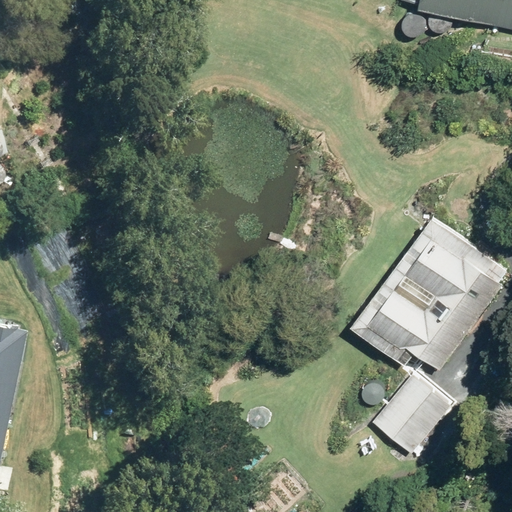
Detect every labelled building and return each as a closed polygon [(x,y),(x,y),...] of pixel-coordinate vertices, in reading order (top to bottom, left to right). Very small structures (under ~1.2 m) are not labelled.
[(425,3),(511,22),(511,0),(425,0),(426,0),(425,3)] [(438,211),(357,321),(411,361),(421,347),(445,365),(507,281),(502,278),(511,266),(438,211)] [(272,231),(270,238),(285,243),(288,237),(272,231)] [(0,464),(16,388),(20,388),(24,366),(21,365),(29,326),(0,319),(0,464)] [(404,440),(393,454),(402,461),(413,448),(416,451),(455,402),(416,371),(378,418),(404,440)]
